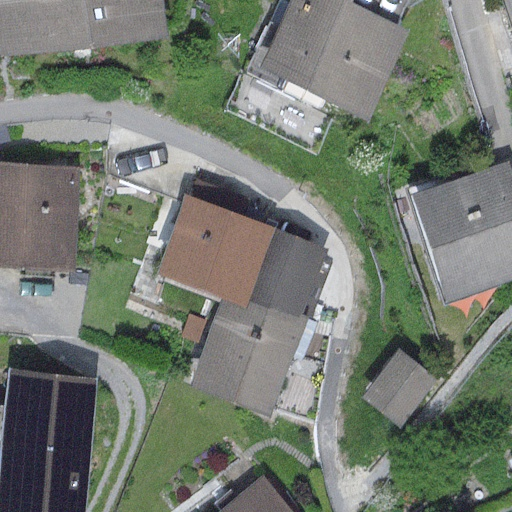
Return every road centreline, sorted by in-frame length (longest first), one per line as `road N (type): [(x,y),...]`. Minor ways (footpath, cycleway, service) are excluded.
road 1 (residential): [(0,114),(113,109),(232,160),(322,230),(343,265),(345,301)]
road 2 (residential): [(94,511),(125,442),(131,397),(113,372),(0,308)]
